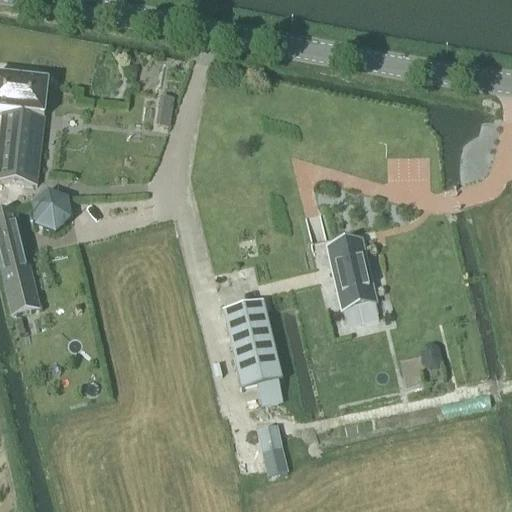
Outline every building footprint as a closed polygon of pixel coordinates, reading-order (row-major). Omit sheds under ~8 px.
[(44,121),(48,87),(0,81),(0,116),(2,117),(44,121)] [(169,130),(176,101),(162,97),(155,127),(169,130)] [(127,131),(145,133),(148,105),(130,103),(127,131)] [(0,185),(36,189),(44,121),(2,117),(0,135),(0,185)] [(72,224),(68,202),(47,195),(30,209),(34,231),(54,238),(72,224)] [(0,274),(11,320),(38,313),(14,215),(0,218),(0,274)] [(375,306),(361,248),(313,259),(327,317),(375,306)] [(222,316),(241,395),(281,386),(262,306),(222,316)] [(281,454),(276,431),(256,435),(261,458),(281,454)]
